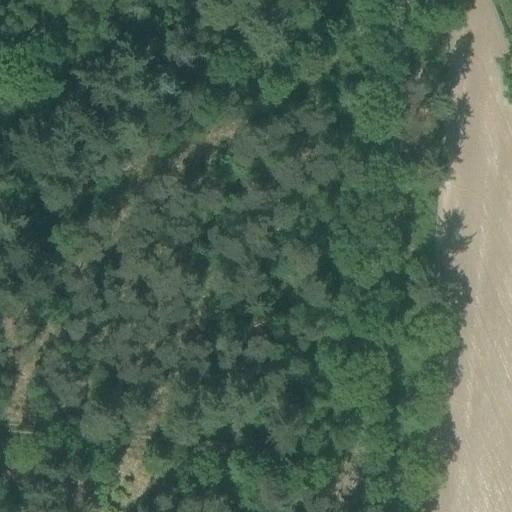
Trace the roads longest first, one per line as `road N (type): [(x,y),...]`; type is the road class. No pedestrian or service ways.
road 1 (unclassified): [(357,511),(403,0)]
road 2 (track): [(0,436),(361,468)]
